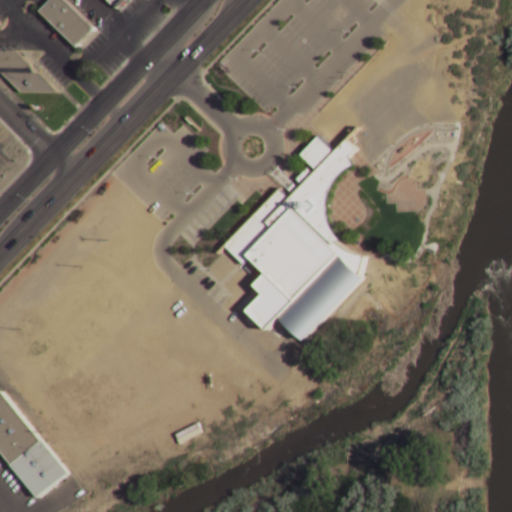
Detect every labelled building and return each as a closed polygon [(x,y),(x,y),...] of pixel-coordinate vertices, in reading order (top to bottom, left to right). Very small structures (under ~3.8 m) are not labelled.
[(50,0),(64,0),(96,31),(79,48),(40,10),(50,0)] [(128,0),(120,10),(108,0),(128,0)] [(0,29),(1,29),(0,52),(21,53),(56,91),(23,94),(0,71),(0,29)] [(348,140),(356,149),(351,157),(356,164),(345,171),(335,182),(330,192),(326,207),(328,220),(335,233),(342,240),(338,243),(347,251),(356,253),(368,258),(363,274),(365,279),(305,341),(283,318),(269,331),(249,312),(266,295),(257,285),(269,274),(252,259),(246,265),(227,247),(281,190),(290,199),(303,186),(298,181),(309,168),(314,175),(319,171),(304,155),(321,137),(337,152),(348,140)] [(0,392),(3,390),(70,474),(39,499),(0,450),(0,392)] [(177,437),(182,446),(203,434),(198,425),(177,437)]
